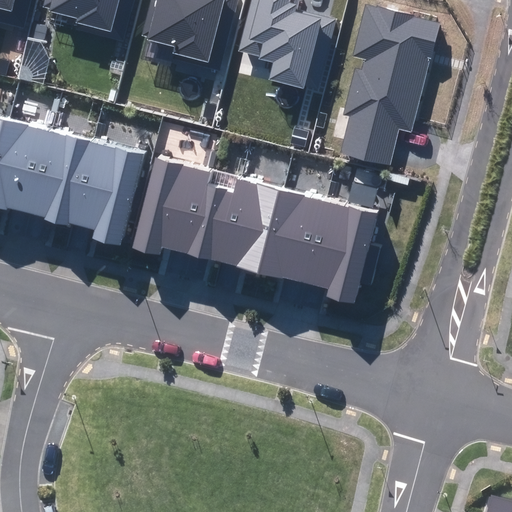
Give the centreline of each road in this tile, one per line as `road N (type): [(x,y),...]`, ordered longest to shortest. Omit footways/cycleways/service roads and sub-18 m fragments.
road 1 (residential): [(434,399),(64,306)]
road 2 (residential): [(434,399),(446,281),(511,31)]
road 3 (residential): [(511,169),(469,327),(434,399)]
road 4 (residential): [(23,511),(24,436),(64,306)]
